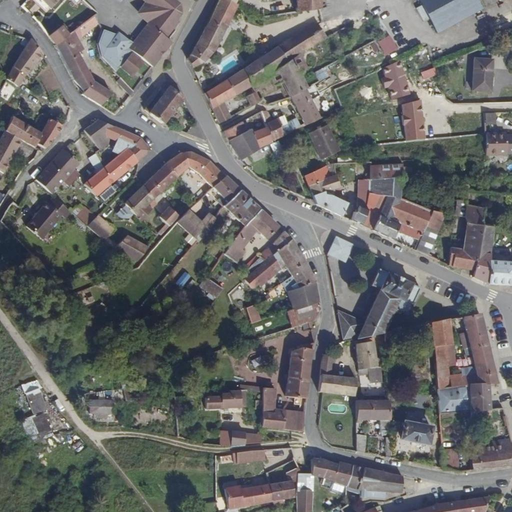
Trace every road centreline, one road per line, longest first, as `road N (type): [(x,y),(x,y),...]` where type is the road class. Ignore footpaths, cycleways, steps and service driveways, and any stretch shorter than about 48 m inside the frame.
road 1 (residential): [(299,209),(327,307),(312,384),(313,432),(324,456),(467,482),(511,474)]
road 2 (tertiary): [(511,305),(299,209)]
road 3 (track): [(316,444),(211,452),(129,435),(95,438)]
road 4 (tertiary): [(222,153),(180,62),(207,0)]
road 5 (track): [(95,438),(0,315)]
road 6 (residential): [(222,153),(85,106)]
road 7 (residential): [(85,106),(35,30),(0,15)]
